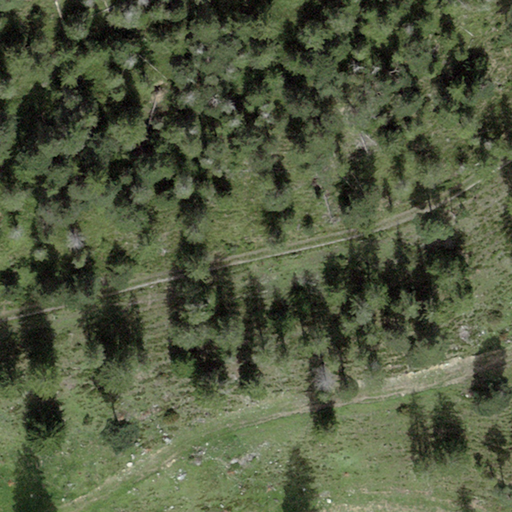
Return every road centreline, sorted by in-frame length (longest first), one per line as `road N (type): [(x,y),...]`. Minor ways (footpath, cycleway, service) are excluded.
road 1 (track): [(0,317),(322,244),(410,216),(511,159)]
road 2 (track): [(511,351),(417,385),(204,438),(69,511)]
